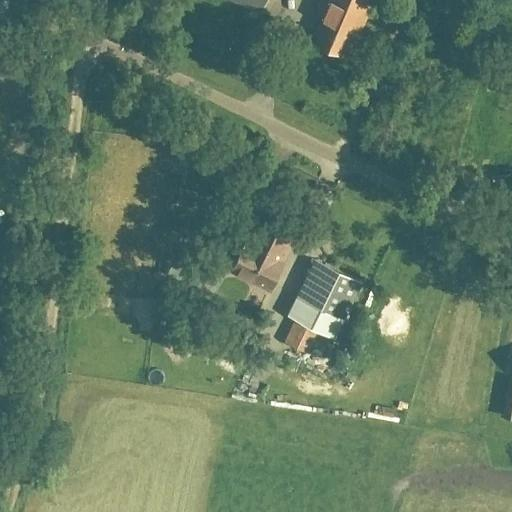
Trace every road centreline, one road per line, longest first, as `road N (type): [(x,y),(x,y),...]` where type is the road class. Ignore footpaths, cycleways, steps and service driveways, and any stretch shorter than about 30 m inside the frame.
road 1 (unclassified): [(446,214),(87,40),(0,8)]
road 2 (track): [(16,462),(43,385),(87,40)]
